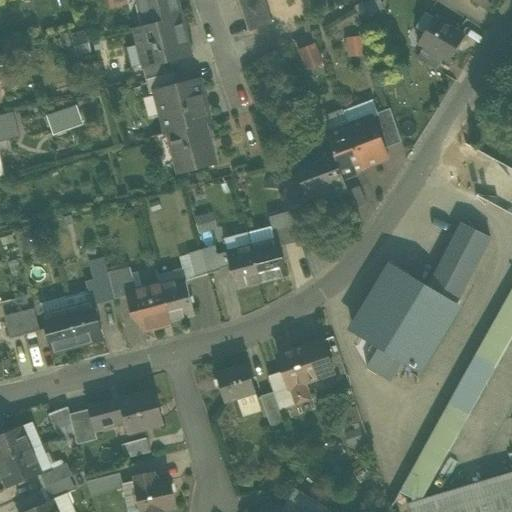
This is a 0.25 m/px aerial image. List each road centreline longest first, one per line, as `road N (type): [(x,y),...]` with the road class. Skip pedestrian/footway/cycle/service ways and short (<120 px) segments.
road 1 (residential): [(511,28),(383,232),(331,286),(260,328),(172,352)]
road 2 (residential): [(172,352),(0,405)]
road 3 (residential): [(172,352),(219,506)]
